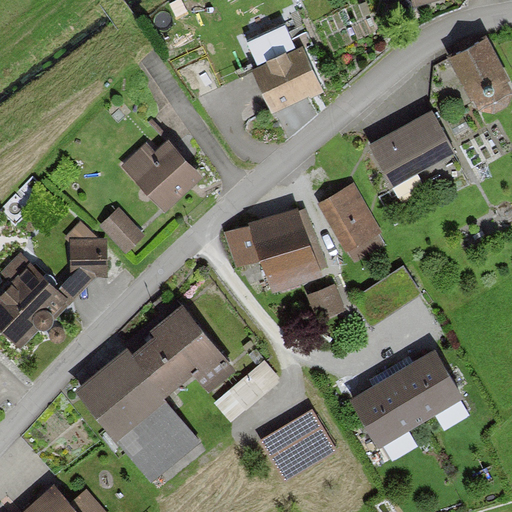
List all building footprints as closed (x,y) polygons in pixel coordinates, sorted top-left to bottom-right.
[(261,69),(297,52),(286,27),(250,44),(261,69)] [(178,37),(165,46),(181,69),(194,60),(178,37)] [(487,38),(449,59),(472,105),(475,103),(480,113),(496,116),(508,109),(511,100),(511,90),(509,84),(511,83),(487,38)] [(261,69),(253,72),(274,115),(310,98),(312,101),(325,95),(303,49),(297,52),(261,69)] [(395,133),(369,147),(392,189),(456,154),(434,112),(395,133)] [(145,146),(121,168),(160,211),(198,176),(166,142),(153,155),(145,146)] [(59,166),(48,177),(58,187),(69,176),(59,166)] [(357,186),(320,207),(347,253),(350,251),(355,260),(385,243),(380,235),(384,233),(357,186)] [(120,210),(102,228),(128,253),(146,234),(120,210)] [(238,266),(261,263),(270,295),(320,280),(299,210),(275,217),(250,225),(250,228),(225,235),(238,266)] [(71,240),(100,240),(81,221),(65,237),(71,243),(71,240)] [(71,243),(73,277),(81,269),(98,277),(107,277),(108,240),(100,240),(71,240),(71,243)] [(0,296),(0,330),(21,351),(39,332),(41,334),(44,334),(49,332),(52,329),(54,324),(54,320),(58,320),(98,277),(81,269),(73,277),(58,293),(21,254),(3,274),(12,284),(0,296)] [(406,267),(356,299),(371,323),(421,291),(406,267)] [(334,283),(309,294),(319,318),(344,307),(334,283)] [(156,340),(131,361),(164,401),(194,376),(210,396),(237,374),(182,309),(158,328),(151,334),(156,340)] [(53,340),(55,342),(60,342),(65,339),(66,335),(65,332),(62,329),(56,328),(52,332),(51,337),(53,340)] [(381,384),(350,402),(379,451),(465,401),(436,352),(411,366),(381,384)] [(125,354),(78,394),(120,445),(167,406),(164,401),(131,361),(125,354)] [(265,364),(217,404),(232,421),(280,381),(265,364)] [(202,445),(167,406),(120,445),(153,484),(202,445)] [(259,440),(284,484),(338,453),(312,409),(259,440)] [(71,503),(56,485),(25,511),(106,511),(87,489),(71,503)]
